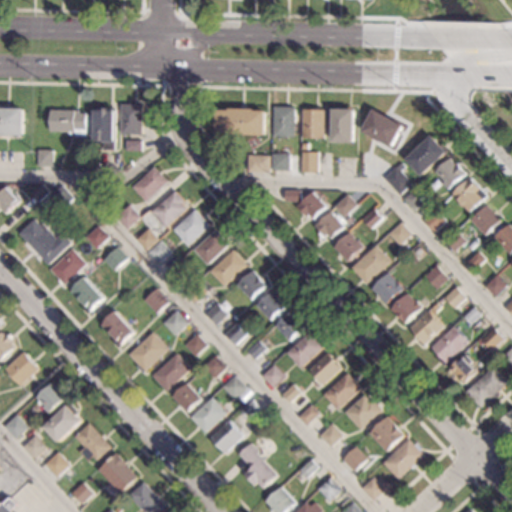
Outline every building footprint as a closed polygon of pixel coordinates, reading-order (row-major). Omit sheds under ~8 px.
[(143,135),(122,134),(123,105),(143,105),(143,135)] [(296,137),(275,137),(276,107),(296,108),(296,137)] [(116,152),(103,151),(103,144),(93,144),(93,108),(117,109),(116,152)] [(255,111),(267,112),(266,136),(216,134),(217,110),(230,111),(230,108),(255,109),(255,111)] [(25,135),(0,134),(0,109),(26,110),(25,135)] [(406,124),(394,147),(365,132),(377,109),(406,124)] [(80,115),(88,115),(88,137),(75,137),(75,133),(50,132),(51,110),(80,111),(80,115)] [(325,139),(304,138),(305,110),(326,111),(325,139)] [(356,143),(334,142),(334,110),(356,110),(356,143)] [(449,154),(424,177),(408,159),(434,136),(449,154)] [(142,151),(127,151),(127,141),(143,141),(142,151)] [(52,167),(39,167),(39,150),(53,151),(52,167)] [(319,173),(319,152),(303,152),(302,172),(319,173)] [(290,172),(273,172),(274,154),(291,154),(290,172)] [(271,173),(249,172),(249,156),(271,156),(271,173)] [(457,166),(461,163),(470,173),(449,191),(443,185),(446,182),(437,172),(452,160),(457,166)] [(169,182),(148,203),(134,188),(156,167),(169,182)] [(414,184),(402,196),(386,179),(399,167),(414,184)] [(490,198),(471,215),(453,195),(472,178),(490,198)] [(49,193),(38,203),(31,196),(42,186),(49,193)] [(75,199),(62,211),(50,198),(63,186),(75,199)] [(20,202),(6,214),(2,209),(0,211),(0,193),(7,187),(20,202)] [(429,200),(416,212),(405,200),(418,188),(429,200)] [(186,202),(184,204),(189,210),(168,229),(153,213),(176,191),(186,202)] [(302,192),(302,202),(285,202),(286,191),(302,192)] [(328,208),(314,220),(310,215),(307,217),(299,208),(315,193),(328,208)] [(355,206),(344,215),(337,208),(348,198),(355,206)] [(142,219),(129,231),(116,218),(129,205),(142,219)] [(503,221),(485,237),(471,221),(489,206),(503,221)] [(211,227),(189,247),(174,230),(196,210),(211,227)] [(377,210),(384,217),(372,229),(365,221),(377,210)] [(448,222),(434,233),(425,221),(438,210),(448,222)] [(345,227),(332,239),(328,236),(326,238),(316,227),(332,212),(345,227)] [(40,226),(42,223),(57,239),(64,233),(74,244),(49,267),(20,235),(35,221),(40,226)] [(414,235),(400,247),(389,235),(402,223),(414,235)] [(511,226),(511,254),(510,256),(495,240),(511,225),(511,226)] [(111,238),(97,251),(86,239),(100,226),(111,238)] [(159,240),(147,251),(137,240),(149,229),(159,240)] [(230,246),(208,266),(194,251),(216,231),(230,246)] [(467,243),(455,253),(447,244),(459,233),(467,243)] [(358,242),(360,240),(367,247),(349,263),(335,248),(351,234),(358,242)] [(172,254),(160,265),(149,253),(161,242),(172,254)] [(392,263),(367,286),(352,270),(378,246),(392,263)] [(129,258),(115,271),(105,261),(119,247),(129,258)] [(424,253),(420,257),(415,252),(420,248),(424,253)] [(88,266),(65,287),(50,271),(74,249),(88,266)] [(249,266),(225,289),(210,272),(235,250),(249,266)] [(486,260),(475,271),(468,264),(479,253),(486,260)] [(193,275),(179,287),(168,275),(182,263),(193,275)] [(438,267),(450,281),(438,291),(426,277),(438,267)] [(268,287),(252,302),(237,286),(253,271),(268,287)] [(407,291),(389,308),(381,299),(379,301),(376,299),(378,297),(372,291),(391,274),(407,291)] [(508,287),(495,298),(485,287),(498,275),(508,287)] [(105,299),(89,314),(84,310),(87,308),(72,292),(86,279),(105,299)] [(208,294),(196,306),(186,295),(199,284),(208,294)] [(467,300),(455,312),(444,300),(457,289),(467,300)] [(170,303),(156,315),(144,302),(157,290),(170,303)] [(287,307),(271,322),(257,307),(273,292),(287,307)] [(414,303),(418,302),(425,308),(405,327),(391,312),(408,296),(414,303)] [(229,317),(217,328),(206,315),(218,304),(229,317)] [(483,318),(471,328),(464,320),(476,310),(483,318)] [(305,328),(290,342),(276,327),(291,312),(305,328)] [(446,329),(425,349),(414,338),(417,335),(412,330),(431,312),(446,329)] [(136,335),(119,350),(114,344),(116,342),(102,326),(116,313),(136,335)] [(189,326),(175,338),(163,325),(177,313),(189,326)] [(248,335),(235,347),(225,336),(237,324),(248,335)] [(470,344),(444,368),(438,360),(440,358),(433,349),(455,329),(470,344)] [(505,342),(491,354),(481,342),(494,330),(505,342)] [(6,338),(8,336),(14,342),(12,344),(16,348),(0,363),(0,335),(2,334),(6,338)] [(170,351),(143,375),(137,368),(139,366),(130,356),(155,334),(170,351)] [(324,349),(301,370),(287,355),(310,334),(324,349)] [(198,336),(208,348),(196,359),(185,347),(198,336)] [(267,351),(255,362),(248,354),(259,343),(267,351)] [(511,371),(501,360),(511,349),(511,371)] [(40,370),(20,389),(4,371),(24,353),(40,370)] [(342,368),(323,386),(310,372),(329,355),(342,368)] [(192,372),(167,394),(152,378),(177,356),(192,372)] [(229,371),(216,382),(203,368),(216,356),(229,371)] [(480,373),(466,386),(460,380),(458,383),(455,380),(458,377),(451,370),(465,357),(480,373)] [(285,378),(273,390),(262,379),(275,367),(285,378)] [(509,383),(498,394),(501,397),(496,401),(494,399),(482,410),(467,393),(495,367),(509,383)] [(362,391),(338,412),(324,396),(348,375),(362,391)] [(248,390),(234,402),(223,389),(236,377),(248,390)] [(202,400),(188,414),(182,408),(180,410),(177,406),(179,404),(173,398),(187,384),(202,400)] [(66,400),(49,415),(36,400),(53,385),(66,400)] [(307,401),(296,412),(282,396),(293,385),(307,401)] [(371,403),(373,401),(384,413),(363,432),(346,414),(365,397),(371,403)] [(227,415),(206,435),(191,419),(213,399),(227,415)] [(253,402),(261,410),(248,422),(240,413),(253,402)] [(79,414),(77,415),(83,421),(59,444),(44,429),(71,405),(79,414)] [(320,415),(307,427),(299,419),(312,406),(320,415)] [(28,430),(16,442),(4,429),(17,417),(28,430)] [(405,437),(387,453),(371,435),(389,418),(405,437)] [(245,437),(225,455),(211,439),(230,421),(245,437)] [(113,449),(98,463),(94,458),(88,463),(80,455),(85,450),(75,439),(91,424),(113,449)] [(344,439),(331,450),(320,438),(333,426),(344,439)] [(46,451),(34,461),(23,449),(35,438),(46,451)] [(425,456),(398,481),(384,465),(411,441),(425,456)] [(260,454),(258,455),(278,478),(263,491),(257,484),(254,487),(244,475),(251,469),(239,456),(252,444),(260,454)] [(369,462),(355,474),(343,461),(357,449),(369,462)] [(71,467),(58,479),(45,466),(59,453),(71,467)] [(139,478),(120,495),(99,472),(118,455),(139,478)] [(318,470),(307,480),(300,472),(311,462),(318,470)] [(343,492),(329,504),(318,491),(331,479),(343,492)] [(386,493),(374,503),(363,490),(375,480),(386,493)] [(168,508),(163,511),(142,511),(129,497),(144,483),(168,508)] [(94,496),(82,507),(72,495),(84,484),(94,496)] [(296,504),(288,511),(271,511),(270,511),(272,510),(266,503),(282,489),(296,504)] [(297,511),(324,511),(312,499),(297,511)] [(0,511),(19,511),(9,501),(0,508),(0,511)] [(343,511),(362,511),(354,502),(343,511)]
